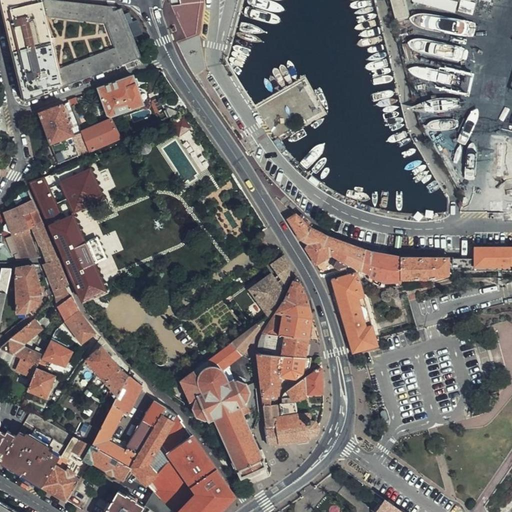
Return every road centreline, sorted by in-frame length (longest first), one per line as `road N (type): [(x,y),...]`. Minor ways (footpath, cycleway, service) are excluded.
road 1 (secondary): [(333,441),(342,383),(317,290),(167,54)]
road 2 (residential): [(167,54),(14,113)]
road 3 (residential): [(333,441),(437,511)]
